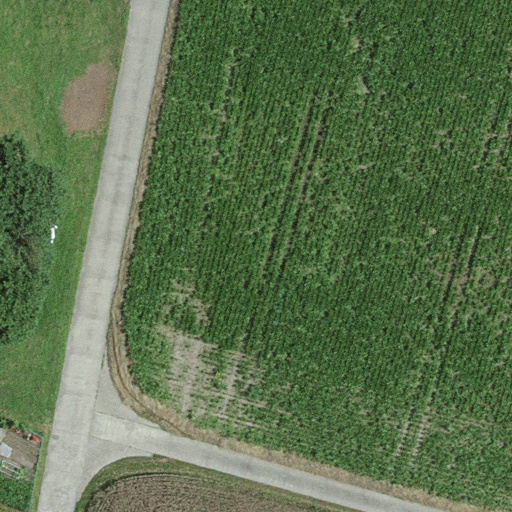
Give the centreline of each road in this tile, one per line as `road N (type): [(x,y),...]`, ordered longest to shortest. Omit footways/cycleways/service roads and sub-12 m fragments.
road 1 (residential): [(163,0),(73,511)]
road 2 (track): [(365,511),(89,436)]
